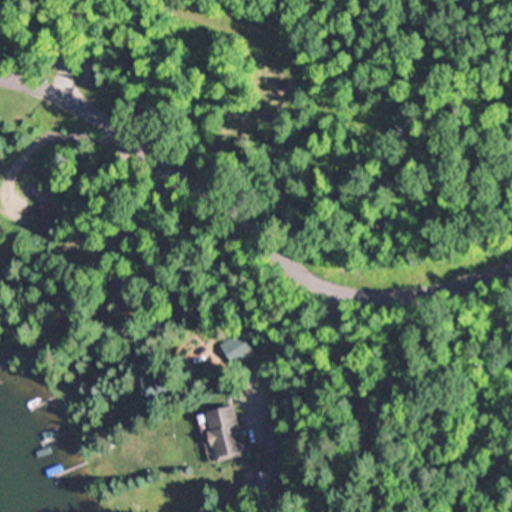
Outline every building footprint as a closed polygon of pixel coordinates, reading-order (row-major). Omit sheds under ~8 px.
[(218,31),(213,52),(180,44),(185,24),(218,31)] [(98,67),(87,86),(86,85),(80,82),(74,79),(73,79),(84,60),(86,61),(91,63),(96,66),(98,67)] [(71,208),(65,217),(60,213),(51,226),(37,216),(46,203),(36,195),(42,187),(71,208)] [(129,308),(114,301),(125,279),(140,286),(129,308)] [(175,314),(163,338),(149,331),(161,307),(175,314)] [(257,353),(237,367),(222,345),(242,332),(257,353)] [(168,364),(183,388),(157,403),(139,373),(151,365),(155,371),(168,364)] [(251,455),(220,463),(219,457),(218,454),(217,450),(216,447),(215,443),(212,431),(216,430),(211,412),(238,405),(239,410),(241,414),(242,419),(243,423),(251,455)] [(291,450),(271,451),(270,423),(290,423),(291,450)] [(280,493),(249,494),(248,472),(279,472),(280,493)]
